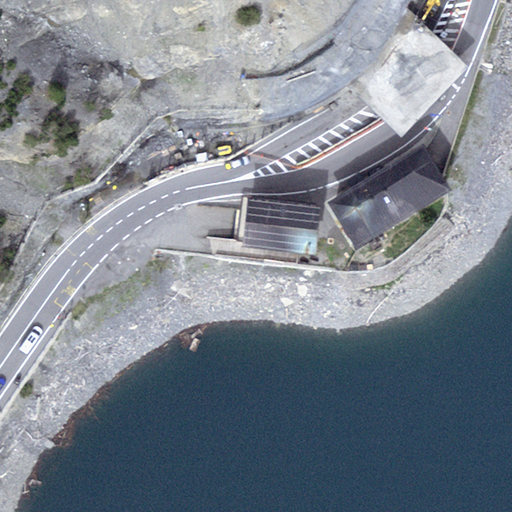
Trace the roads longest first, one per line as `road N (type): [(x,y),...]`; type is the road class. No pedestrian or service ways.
road 1 (secondary): [(165,194),(309,179),(372,147),(450,76),(484,0)]
road 2 (secondary): [(439,0),(409,47),(352,104),(247,165),(165,194)]
road 3 (secondary): [(165,194),(80,256),(0,366)]
